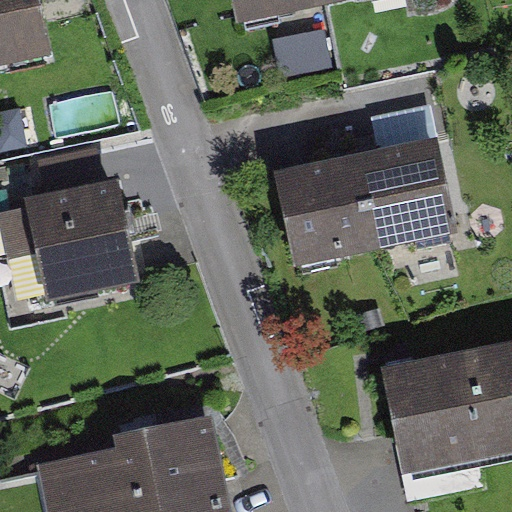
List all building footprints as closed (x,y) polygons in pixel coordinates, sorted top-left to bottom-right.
[(64,0),(0,0),(0,60),(74,47),(64,0)] [(243,0),(247,19),(349,0),(243,0)] [(454,139),(290,167),(305,255),(469,227),(454,139)] [(137,177),(37,197),(58,301),(158,281),(137,177)] [(511,341),(386,365),(407,475),(511,455),(511,341)] [(132,446),(51,465),(62,511),(249,511),(226,410),(129,432),(132,446)]
